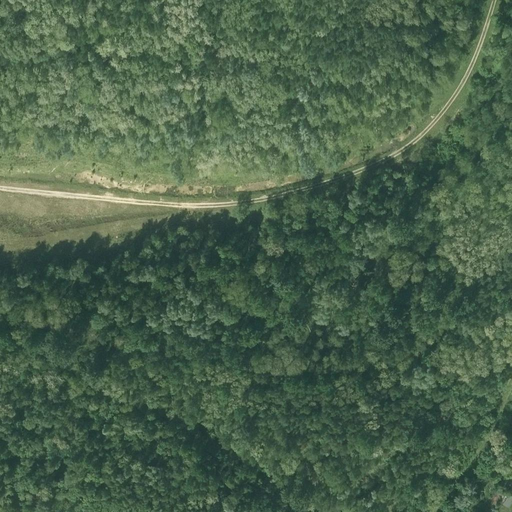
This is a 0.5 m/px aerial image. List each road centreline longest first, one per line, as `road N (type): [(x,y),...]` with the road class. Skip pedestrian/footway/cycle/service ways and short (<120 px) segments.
road 1 (track): [(0,186),(217,203),(349,172),(397,151),(437,117),(476,54),(492,0)]
road 2 (track): [(0,308),(166,349),(347,366),(419,352),(471,301),(511,244)]
